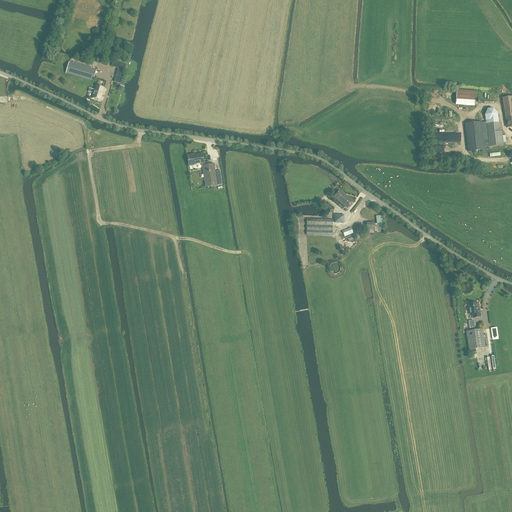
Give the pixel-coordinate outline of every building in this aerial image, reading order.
[(124,71),(126,64),(113,61),(111,67),(118,69),(124,71)] [(93,81),(96,70),(70,62),(67,73),(93,81)] [(123,74),(117,72),(115,79),(121,80),(123,74)] [(95,90),(89,88),(88,92),(94,94),(92,98),(100,100),(104,88),(96,85),(95,90)] [(474,106),(475,92),(457,90),(456,105),(474,106)] [(511,96),(502,98),(507,128),(511,127),(511,96)] [(503,146),(503,143),(506,142),(505,135),(502,136),(501,123),(499,123),(498,114),(494,109),(487,109),(485,115),(486,122),(465,124),(468,152),(489,150),(489,147),(503,146)] [(209,161),(204,162),(202,154),(195,156),(193,156),(193,155),(188,156),(189,166),(201,164),(201,166),(202,166),(205,187),(218,185),(214,164),(210,165),(209,161)] [(511,166),(511,155),(488,158),(489,169),(511,166)] [(349,201),(350,200),(340,191),(334,197),(347,208),(352,203),(349,201)] [(344,221),(344,216),(339,213),(335,216),(335,222),(340,224),(344,221)] [(374,232),(384,231),(383,216),(377,216),(377,224),(375,224),(367,223),(366,232),(374,233),(374,232)] [(332,236),(333,220),(307,219),(306,235),(332,236)] [(344,236),(354,233),(352,227),(343,230),(344,236)] [(340,271),(341,269),(341,267),(340,265),(338,263),(336,262),(333,262),(331,263),(329,265),(328,267),(328,269),(329,272),(331,273),(333,274),(336,274),(338,273),(340,271)] [(480,310),(478,311),(477,303),(468,305),(469,308),(468,308),(468,312),(469,312),(470,315),(473,314),(473,318),(481,317),(480,310)] [(469,350),(485,347),(483,329),(466,331),(469,350)]
